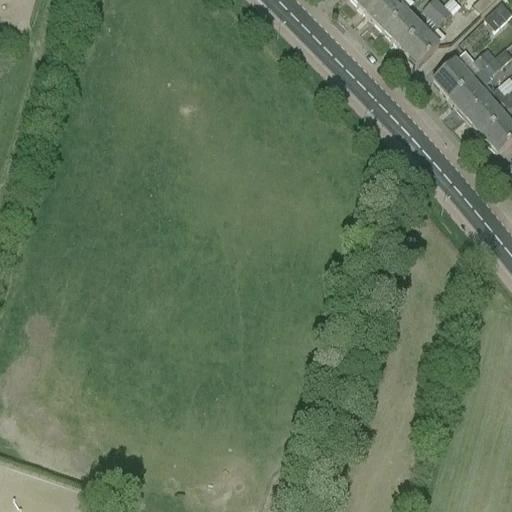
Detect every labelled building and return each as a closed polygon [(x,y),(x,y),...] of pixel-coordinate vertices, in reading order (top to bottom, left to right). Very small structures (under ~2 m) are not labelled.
[(348,0),(346,2),(364,20),(384,0),(348,0)] [(384,0),(364,20),(381,37),(403,15),(387,0),(384,0)] [(480,19),(496,4),(492,0),(483,0),(472,11),(480,19)] [(422,16),(429,24),(443,10),(435,3),(422,16)] [(500,8),(483,25),(494,36),(511,21),(500,8)] [(443,10),(429,24),(437,32),(451,19),(443,10)] [(398,54),(420,33),(403,15),(381,37),(398,54)] [(420,33),(398,54),(415,72),(437,50),(428,41),(437,32),(429,24),(420,33)] [(453,66),(429,88),(446,106),(494,63),(487,55),(474,67),(464,57),(453,67),(453,66)] [(494,63),(446,106),(462,124),(486,103),(479,95),(491,84),(489,83),(511,63),(504,55),(494,63)] [(478,142),(511,111),(511,96),(508,100),(507,99),(504,102),(497,93),(486,103),(462,124),(478,142)] [(511,111),(478,142),(494,160),(511,144),(511,132),(509,129),(511,126),(511,111)]
